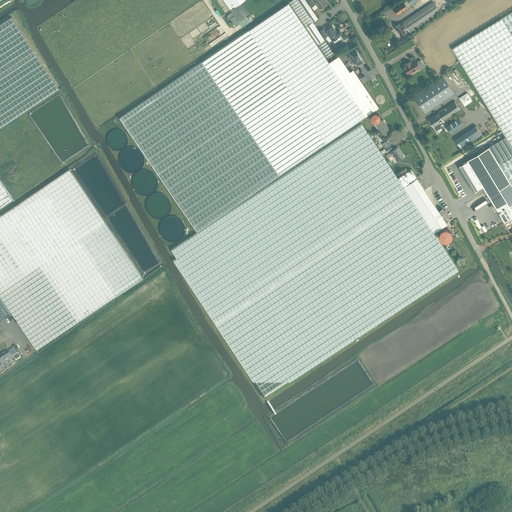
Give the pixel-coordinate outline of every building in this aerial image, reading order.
[(249,21),(246,16),(248,14),(240,2),(243,0),(223,0),(234,15),(229,18),(235,26),(239,23),(242,26),(249,21)] [(291,0),(289,2),(327,58),(334,53),(323,38),(328,34),(326,31),(324,28),(319,32),(312,22),(318,18),(305,0),(291,0)] [(312,6),(316,3),(319,9),(327,3),(324,0),(308,0),(312,6)] [(393,8),(398,15),(408,8),(407,7),(410,5),(406,0),(404,0),(403,1),(393,8)] [(349,71),(338,55),(328,62),(288,2),(134,107),(120,117),(197,231),(374,111),(379,107),(353,69),(349,71)] [(433,2),(400,24),(395,27),(400,35),(405,32),(408,30),(410,32),(440,12),(433,2)] [(459,166),(475,192),(483,187),(505,222),(511,217),(511,11),(452,48),(506,136),(497,142),(490,146),(467,160),(468,161),(459,166)] [(0,125),(58,87),(12,17),(0,24),(0,125)] [(332,26),(326,31),(328,34),(332,41),(334,44),(341,39),(339,36),(342,33),(339,29),(336,32),(332,26)] [(357,52),(351,55),(357,65),(363,62),(357,52)] [(404,70),(405,72),(407,72),(408,74),(419,67),(420,69),(425,67),(420,60),(417,62),(415,59),(411,62),(410,61),(404,65),(405,66),(404,66),(405,69),(404,70)] [(443,77),(414,96),(425,113),(454,93),(443,77)] [(459,98),(465,106),(473,100),(467,92),(459,98)] [(440,125),(444,123),(442,121),(449,116),(451,119),(455,116),(453,114),(460,109),(455,101),(429,119),(434,127),(437,130),(441,127),(440,125)] [(460,118),(446,126),(451,133),(464,124),(460,118)] [(389,129),(382,120),(377,123),(385,136),(387,134),(385,131),(389,129)] [(445,213),(442,208),(438,211),(416,178),(417,178),(411,169),(397,178),(361,123),(210,226),(173,251),(177,257),(173,260),(212,318),(264,398),(458,270),(434,232),(447,224),(441,215),(445,213)] [(476,126),(455,140),(461,148),(482,134),(476,126)] [(382,144),(387,152),(393,149),(387,140),(382,144)] [(398,147),(390,152),(397,162),(404,157),(398,147)] [(0,319),(8,315),(11,312),(36,350),(143,278),(69,169),(0,216),(0,319)] [(0,205),(12,197),(0,179),(0,205)] [(0,354),(0,363),(1,366),(12,358),(7,351),(1,355),(1,354),(0,354)]
